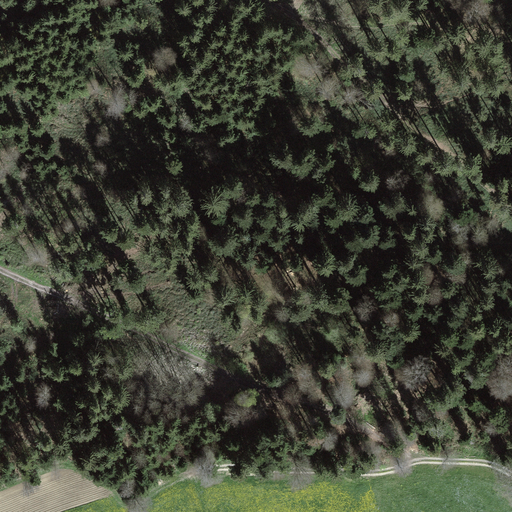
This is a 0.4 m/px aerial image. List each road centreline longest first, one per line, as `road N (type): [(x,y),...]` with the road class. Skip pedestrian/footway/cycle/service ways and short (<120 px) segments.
road 1 (track): [(0,265),(75,290),(432,459),(480,461),(511,473)]
road 2 (track): [(81,0),(115,129),(196,208),(222,266),(202,325),(187,341)]
road 3 (track): [(511,38),(360,26),(267,0)]
